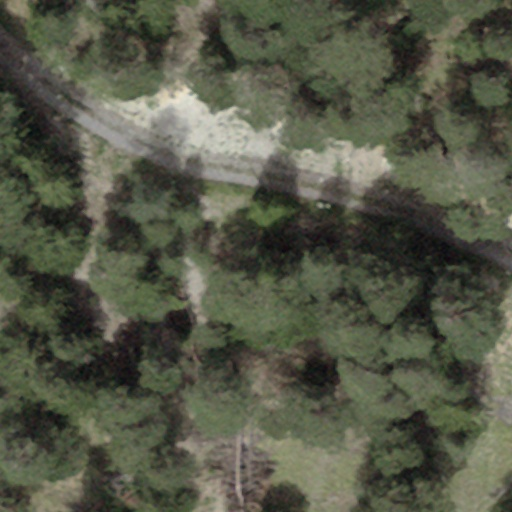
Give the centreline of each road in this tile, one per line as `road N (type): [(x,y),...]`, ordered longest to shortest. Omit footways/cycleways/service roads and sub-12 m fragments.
road 1 (track): [(511,220),(128,141),(0,23)]
road 2 (primary): [(175,511),(38,0)]
